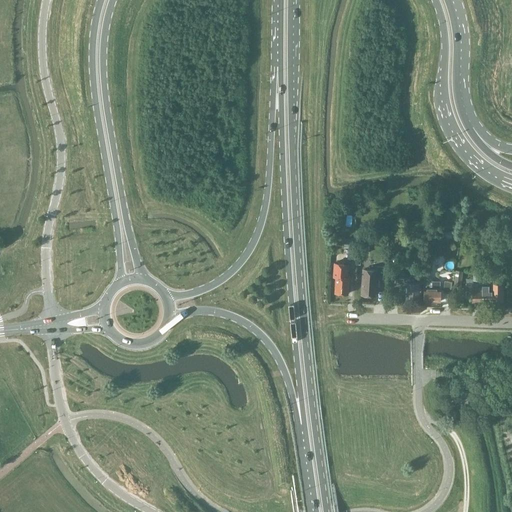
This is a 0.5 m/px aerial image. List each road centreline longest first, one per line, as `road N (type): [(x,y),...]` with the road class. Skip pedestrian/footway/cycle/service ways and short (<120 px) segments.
road 1 (primary): [(325,511),(301,314),(290,0)]
road 2 (primary): [(279,67),(303,424)]
road 3 (unclassified): [(52,326),(45,240),(61,152),(43,72),(46,0)]
road 4 (secondary): [(100,0),(91,69),(118,284)]
road 5 (primary): [(279,67),(265,200),(249,249),(212,284),(166,296)]
road 6 (secondary): [(143,279),(103,87),(112,0)]
road 7 (unclassified): [(150,511),(101,479),(76,445),(58,398),(52,326)]
road 8 (secondary): [(435,0),(449,116),(475,157),(503,176)]
road 9 (primary): [(169,316),(223,313),(256,331),(286,375),(303,424)]
road 10 (unclassified): [(511,323),(348,318)]
road 11 (secondary): [(469,130),(456,93),(447,0)]
